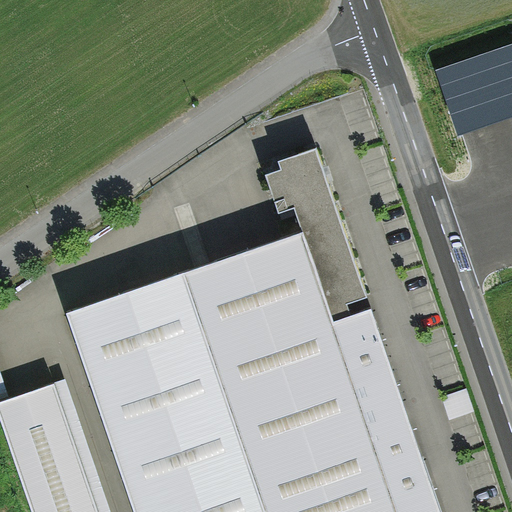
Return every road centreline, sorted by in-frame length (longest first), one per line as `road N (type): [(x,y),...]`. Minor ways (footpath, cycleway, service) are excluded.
road 1 (unknown): [(451,511),(377,267),(318,121),(302,114),(273,122),(178,183),(162,153)]
road 2 (tertiary): [(364,0),(511,441)]
